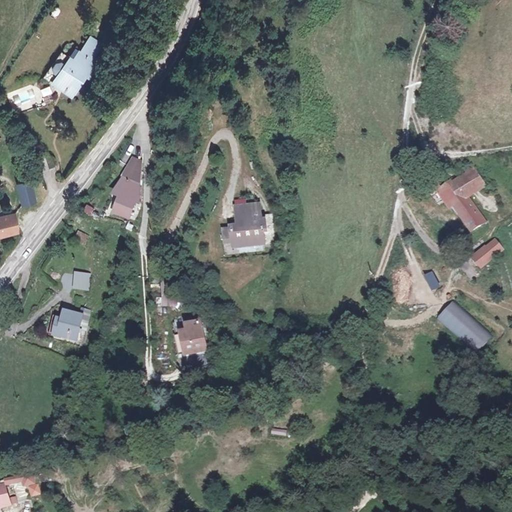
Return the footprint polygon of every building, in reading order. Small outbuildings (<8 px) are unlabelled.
[(93,61),(100,48),(89,41),(76,65),(72,63),(59,87),(78,97),(91,73),(94,75),(101,65),(93,61)] [(45,99),(53,95),(48,85),(40,89),(45,99)] [(37,144),(45,137),(35,126),(28,132),(37,144)] [(22,137),(30,148),(37,144),(28,132),(22,137)] [(40,169),(54,166),(51,151),(37,154),(40,169)] [(117,196),(111,213),(129,219),(135,202),(139,204),(141,160),(132,155),(121,175),(122,177),(112,193),(117,196)] [(483,179),(472,165),(452,181),(448,175),(433,186),(445,201),(452,195),(472,222),(485,212),(469,191),(483,179)] [(16,186),(22,208),(37,204),(31,182),(16,186)] [(246,203),(246,199),(235,200),(236,204),(233,204),(235,223),(228,224),(228,227),(222,228),(223,243),(231,243),(232,248),(265,245),(264,232),(267,232),(265,217),(262,217),(261,202),(246,203)] [(91,215),(93,208),(87,206),(84,212),(91,215)] [(16,213),(0,216),(0,238),(20,235),(16,213)] [(88,235),(78,231),(75,237),(85,242),(88,235)] [(502,240),(496,231),(473,251),(479,259),(502,240)] [(91,273),(74,271),(72,288),(89,290),(91,273)] [(176,306),(176,278),(161,278),(162,306),(176,306)] [(453,300),(437,318),(478,353),(493,336),(453,300)] [(72,338),(79,313),(58,308),(55,317),(50,316),(46,331),(72,338)] [(206,350),(200,318),(182,322),(183,328),(177,329),(178,334),(175,335),(178,352),(183,351),(183,355),(206,350)] [(26,498),(38,494),(33,474),(24,475),(25,483),(22,484),(26,498)] [(18,485),(22,484),(25,483),(24,475),(16,476),(18,485)] [(0,501),(16,495),(12,478),(0,482),(0,501)]
